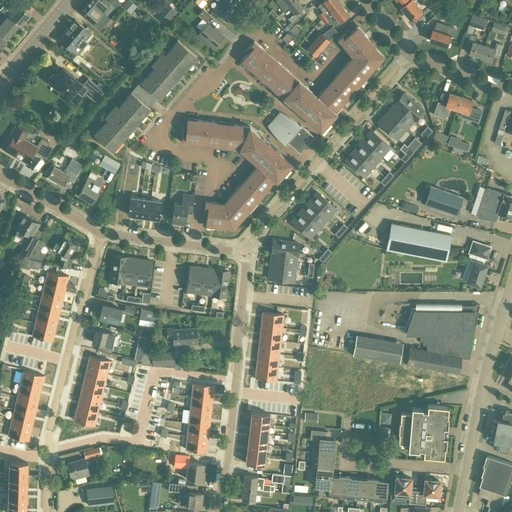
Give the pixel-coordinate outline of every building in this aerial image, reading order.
[(107,16),(114,7),(105,0),(90,0),(90,1),(96,6),(95,7),(101,12),(102,12),(107,16)] [(125,0),(122,6),(131,12),(136,5),(129,0),(125,0)] [(232,16),(236,10),(224,0),(221,0),(213,9),(225,20),(230,15),(232,16)] [(245,0),(224,0),(236,10),(237,10),(235,9),(240,4),(241,5),(245,0)] [(297,0),(287,0),(284,2),(288,7),(294,14),(303,7),(297,0)] [(321,19),(340,4),(336,0),(324,0),(318,5),(322,11),(318,15),(321,19)] [(419,17),(422,15),(421,13),(423,11),(413,0),(396,0),(402,7),(401,7),(412,20),(418,15),(419,17)] [(436,14),(444,6),(437,0),(433,0),(428,6),(436,14)] [(109,18),(107,16),(102,12),(101,12),(95,7),(96,6),(90,1),(86,5),(80,12),(99,29),(109,18)] [(9,16),(21,26),(30,14),(19,4),(9,15),(9,16)] [(340,4),(321,19),(325,23),(329,20),(334,26),(348,14),(340,4)] [(0,10),(6,15),(9,11),(3,6),(0,9),(0,10)] [(442,19),(449,11),(444,6),(436,14),(442,19)] [(206,22),(211,15),(202,8),(197,14),(206,22)] [(268,14),(274,20),(277,17),(271,10),(268,14)] [(483,29),(486,19),(472,14),(469,25),(483,29)] [(14,32),(20,25),(9,16),(9,15),(0,24),(0,49),(7,42),(6,41),(11,35),(12,35),(14,32)] [(164,16),(160,21),(165,25),(169,21),(164,16)] [(72,59),(76,54),(77,55),(88,43),(85,40),(91,33),(88,31),(75,20),(58,39),(63,43),(59,48),(72,59)] [(504,34),(506,26),(494,22),(491,32),(496,34),(496,32),(504,34)] [(213,28),(207,23),(197,35),(213,48),(223,36),(218,32),(218,31),(214,27),(213,28)] [(449,47),(454,30),(443,26),(443,25),(437,23),(435,30),(432,29),(429,40),(449,47)] [(287,44),(299,31),(293,25),(286,34),(281,39),(287,44)] [(329,38),(338,33),(333,25),(325,31),(329,38)] [(383,57),(358,26),(350,32),(348,30),(337,39),(346,49),(348,47),(356,57),(351,63),(348,61),(335,76),(338,78),(334,82),(326,91),(324,89),(317,97),(320,100),(318,101),(310,95),(313,93),(305,86),(303,88),(290,77),(292,74),(277,61),(275,64),(262,52),(264,50),(254,41),(244,52),(247,54),(240,61),(297,111),(297,112),(305,117),(308,114),(321,126),(327,119),(329,121),(336,113),(335,112),(383,57)] [(329,41),(320,33),(319,34),(306,49),(316,57),(329,41)] [(481,57),(485,45),(475,42),(477,36),(470,34),(465,51),(469,52),(469,53),(481,57)] [(169,51),(187,67),(197,56),(177,40),(172,46),(173,46),(169,51)] [(499,55),(502,45),(498,43),(496,49),(485,45),(481,57),(493,61),(495,54),(499,55)] [(133,63),(138,58),(129,49),(124,55),(133,63)] [(178,78),(187,67),(169,51),(165,56),(162,53),(156,59),(178,78)] [(114,64),(114,65),(114,66),(115,66),(115,67),(115,68),(116,68),(116,69),(117,70),(118,70),(118,71),(119,71),(120,71),(121,71),(122,71),(123,71),(124,70),(125,70),(125,69),(126,69),(126,68),(127,68),(127,67),(127,66),(127,65),(127,64),(127,63),(127,62),(126,61),(126,60),(125,60),(125,59),(124,59),(123,59),(123,58),(122,58),(121,58),(120,58),(119,58),(119,59),(118,59),(117,59),(117,60),(116,60),(116,61),(115,61),(115,62),(115,63),(114,64)] [(168,89),(178,78),(156,59),(151,65),(154,68),(150,72),(168,89)] [(82,86),(63,70),(58,76),(56,75),(53,73),(47,80),(50,82),(62,92),(60,94),(67,99),(69,98),(75,103),(85,92),(96,101),(106,89),(99,83),(97,86),(88,78),(82,86)] [(159,99),(168,89),(150,72),(146,77),(145,77),(140,82),(140,81),(139,82),(157,97),(159,99)] [(148,107),(157,97),(139,82),(130,92),(148,107)] [(150,109),(148,107),(130,92),(125,98),(126,99),(122,104),(140,119),(150,109)] [(422,110),(403,93),(401,95),(402,96),(400,98),(400,97),(395,103),(414,120),(422,110)] [(456,109),(460,97),(449,93),(445,105),(437,103),(433,115),(445,118),(449,107),(456,109)] [(472,100),(460,97),(456,109),(461,111),(460,117),(478,122),(482,111),(470,107),(472,100)] [(414,120),(395,103),(393,105),(392,107),(391,107),(386,113),(405,129),(414,120)] [(131,130),(140,119),(122,104),(118,108),(115,105),(109,111),(131,130)] [(511,111),(505,109),(499,129),(505,131),(511,133),(511,111)] [(122,141),(131,130),(109,111),(104,117),(107,121),(103,125),(122,141)] [(300,126),(297,123),(291,119),(289,117),(281,113),(268,127),(274,134),(280,141),(285,145),(286,145),(285,144),(287,142),(300,154),(314,137),(300,125),(300,126)] [(405,129),(386,113),(384,115),(385,115),(384,117),(383,116),(378,122),(397,139),(405,129)] [(261,137),(249,126),(187,119),(186,128),(183,128),(181,142),(194,143),(195,140),(212,142),(212,145),(231,148),(232,145),(240,146),(247,152),(245,154),(252,160),(255,158),(262,164),(260,166),(257,164),(253,169),(250,172),(253,174),(241,187),(239,185),(226,200),(229,202),(223,208),(221,206),(218,206),(218,203),(205,201),(203,215),(206,216),(205,225),(233,229),(275,181),(276,182),(283,174),(281,172),(287,165),(273,154),(276,150),(270,142),(269,143),(264,140),(261,137)] [(112,152),(122,141),(103,125),(99,130),(98,129),(93,135),(112,152)] [(46,160),(53,149),(47,145),(49,142),(41,138),(36,147),(24,139),(27,133),(15,126),(7,140),(10,142),(5,150),(27,163),(33,153),(41,157),(46,160)] [(420,134),(425,138),(428,135),(429,134),(424,129),(420,134)] [(390,147),(371,130),(369,133),(368,135),(367,134),(362,140),(381,157),(390,147)] [(445,143),(448,134),(436,131),(434,139),(445,143)] [(500,145),(503,134),(498,133),(494,143),(500,145)] [(460,139),(450,135),(447,144),(457,148),(460,139)] [(75,149),(79,142),(70,137),(66,144),(75,149)] [(381,157),(362,140),(360,142),(361,143),(359,144),(358,144),(354,150),(373,166),(381,157)] [(413,152),(409,149),(405,153),(409,157),(413,152)] [(373,166),(354,150),(352,152),(351,154),(350,153),(345,159),(364,176),(373,166)] [(409,157),(405,153),(401,158),(405,162),(409,157)] [(114,173),(119,164),(104,155),(98,165),(114,173)] [(488,159),(478,155),(476,161),(486,164),(488,159)] [(53,166),(50,164),(44,174),(48,176),(47,178),(55,183),(56,181),(64,185),(69,176),(75,179),(80,169),(74,165),(72,168),(68,166),(65,172),(53,166)] [(393,175),(389,172),(384,177),(388,180),(393,175)] [(95,180),(88,176),(78,194),(79,195),(78,197),(83,199),(84,198),(92,202),(98,192),(97,191),(102,183),(96,179),(95,180)] [(388,180),(384,177),(380,182),(384,185),(388,181),(388,180)] [(463,197),(430,185),(430,187),(425,185),(425,187),(422,195),(426,196),(424,204),(457,215),(463,197)] [(476,195),(470,213),(477,215),(476,217),(495,220),(497,213),(511,217),(511,214),(511,196),(486,188),(483,198),(476,195)] [(308,201),(327,218),(336,208),(317,192),(311,198),(312,198),(310,200),(308,201)] [(192,209),(194,196),(182,194),(181,202),(174,201),(172,221),(184,223),(186,208),(192,209)] [(129,196),(127,214),(137,215),(140,197),(129,196)] [(140,197),(137,215),(147,217),(150,198),(140,197)] [(150,198),(147,217),(158,218),(160,200),(150,198)] [(300,211),(299,211),(318,228),(327,218),(308,201),(303,207),(303,208),(302,210),(301,209),(300,211)] [(416,213),(418,207),(405,203),(403,209),(416,213)] [(293,218),(291,221),(310,238),(318,228),(299,211),(294,217),(295,217),(294,219),(293,218)] [(35,231),(40,223),(24,214),(16,229),(18,230),(15,235),(24,240),(21,245),(23,246),(19,253),(27,258),(38,238),(30,234),(33,230),(35,231)] [(448,249),(451,234),(391,222),(386,249),(446,261),(448,249)] [(347,227),(343,224),(339,229),(343,232),(347,227)] [(343,232),(339,229),(334,234),(338,237),(342,233),(343,232)] [(68,258),(76,244),(65,238),(60,245),(56,243),(52,249),(56,252),(61,255),(60,261),(59,266),(70,268),(72,259),(68,258)] [(271,252),(271,253),(296,256),(298,243),(273,240),(272,248),(273,248),(272,250),(271,252)] [(486,258),(490,247),(473,241),(469,252),(469,253),(475,255),(466,281),(473,284),(479,286),(486,265),(483,264),(485,258),(486,258)] [(28,257),(41,260),(45,254),(33,248),(28,257)] [(327,249),(323,253),(327,257),(331,252),(327,249)] [(270,265),(270,266),(295,269),(296,256),(271,253),(270,261),(271,261),(271,263),(270,263),(270,265)] [(327,257),(323,253),(318,258),(322,262),(327,257)] [(122,282),(126,257),(123,257),(123,258),(121,257),(113,255),(109,281),(122,282)] [(135,284),(138,259),(136,259),(133,259),(134,258),(133,258),(126,257),(122,282),(135,284)] [(148,286),(151,261),(148,260),(148,261),(146,261),(146,260),(138,259),(135,284),(148,286)] [(193,267),(190,266),(187,291),(199,293),(203,268),(195,267),(195,268),(193,267)] [(269,275),(268,278),(293,281),(295,269),(270,266),(269,273),(270,273),(269,275)] [(204,268),(203,268),(199,293),(212,295),(216,270),(208,269),(205,269),(206,268),(204,268)] [(47,270),(43,283),(65,288),(68,275),(47,270)] [(216,270),(212,295),(225,296),(228,271),(220,270),(220,271),(218,271),(218,270),(216,270)] [(43,283),(40,296),(62,301),(65,288),(43,283)] [(267,284),(267,294),(307,295),(307,286),(267,284)] [(97,295),(104,296),(106,287),(99,286),(97,295)] [(141,292),(141,302),(149,302),(149,292),(141,292)] [(40,296),(37,309),(59,314),(62,301),(40,296)] [(118,323),(120,316),(122,310),(115,308),(102,304),(99,318),(112,321),(118,323)] [(133,314),(135,306),(125,304),(124,312),(133,314)] [(37,309),(34,322),(55,327),(59,314),(37,309)] [(155,321),(157,311),(141,309),(139,319),(155,321)] [(262,311),(260,325),(282,327),(283,314),(262,311)] [(462,311),(414,311),(405,334),(420,334),(420,340),(423,341),(423,344),(427,344),(427,350),(409,347),(406,364),(458,373),(461,357),(466,358),(475,311),(462,311)] [(34,322),(31,335),(52,340),(55,327),(34,322)] [(260,325),(259,338),(280,340),(282,327),(260,325)] [(173,329),(172,328),(166,328),(167,338),(172,338),(173,344),(197,343),(196,328),(173,329)] [(111,340),(113,334),(96,329),(92,342),(104,345),(106,339),(111,340)] [(24,335),(10,334),(9,347),(23,348),(24,335)] [(402,343),(358,335),(354,356),(398,364),(402,343)] [(259,338),(257,351),(279,354),(280,340),(259,338)] [(152,349),(154,341),(152,341),(147,339),(145,348),(152,349)] [(142,353),(136,351),(134,359),(141,360),(142,353)] [(152,366),(176,364),(174,351),(151,354),(152,366)] [(257,351),(256,365),(278,367),(279,354),(257,351)] [(89,355),(86,368),(106,373),(110,360),(89,355)] [(256,365),(255,378),(276,380),(278,367),(256,365)] [(86,368),(83,381),(103,386),(106,373),(86,368)] [(420,393),(423,377),(378,369),(376,381),(381,382),(380,386),(420,393)] [(22,370),(19,383),(41,388),(44,375),(22,370)] [(8,380),(10,374),(1,372),(0,378),(8,380)] [(83,381),(80,394),(100,399),(103,386),(83,381)] [(19,383),(16,396),(37,401),(41,388),(19,383)] [(193,383),(191,396),(213,399),(214,385),(193,383)] [(80,394),(76,407),(97,412),(100,399),(80,394)] [(16,396),(13,409),(34,414),(37,401),(16,396)] [(191,396),(190,410),(211,412),(213,399),(191,396)] [(447,416),(448,406),(427,405),(427,411),(422,410),(422,408),(411,408),(411,413),(401,412),(398,443),(408,443),(408,449),(418,450),(418,448),(423,448),(423,455),(443,456),(444,447),(445,447),(446,436),(442,436),(443,426),(447,427),(448,416),(447,416)] [(76,407),(73,420),(94,425),(97,412),(76,407)] [(13,409),(10,422),(31,427),(34,414),(13,409)] [(190,410),(188,423),(210,426),(211,412),(190,410)] [(492,429),(511,434),(511,411),(506,411),(505,412),(501,411),(499,420),(494,419),(492,429)] [(251,412),(250,422),(268,424),(269,414),(251,412)] [(381,412),(380,423),(390,424),(391,413),(381,412)] [(316,421),(317,414),(305,413),(304,420),(316,421)] [(10,422),(6,435),(28,440),(31,427),(10,422)] [(250,422),(249,432),(267,434),(268,424),(250,422)] [(188,423),(187,437),(208,439),(210,426),(188,423)] [(380,426),(379,437),(389,438),(390,427),(380,426)] [(511,434),(492,429),(490,438),(495,439),(493,448),(498,449),(498,450),(508,452),(509,450),(511,451),(511,434)] [(313,452),(334,454),(334,449),(333,449),(334,440),(328,439),(328,433),(312,431),(311,439),(314,439),(313,452)] [(249,432),(248,443),(266,445),(267,434),(249,432)] [(187,437),(186,450),(207,452),(208,439),(187,437)] [(248,443),(246,453),(265,455),(266,445),(248,443)] [(87,458),(101,454),(99,447),(84,451),(87,458)] [(333,460),(334,454),(313,452),(312,467),(317,467),(332,468),(332,460),(333,460)] [(246,453),(245,463),(263,465),(265,455),(246,453)] [(506,494),(511,478),(511,463),(487,455),(483,466),(485,466),(482,475),(483,476),(480,485),(481,486),(478,495),(491,500),(487,511),(498,511),(505,494),(506,494)] [(203,481),(204,471),(202,471),(203,464),(188,462),(189,457),(178,456),(176,467),(187,468),(186,479),(203,481)] [(70,476),(88,471),(84,459),(67,463),(70,476)] [(9,462),(9,473),(27,473),(27,463),(25,463),(9,462)] [(331,477),(332,468),(317,467),(315,486),(319,486),(318,495),(329,495),(331,477)] [(9,473),(9,483),(26,484),(27,473),(9,473)] [(290,483),(291,475),(272,473),(271,481),(283,483),(283,482),(290,483)] [(262,490),(269,491),(270,484),(263,484),(264,477),(257,477),(244,475),(242,488),(256,489),(256,488),(262,489),(262,490)] [(341,498),(342,477),(339,477),(331,477),(329,495),(329,497),(341,498)] [(355,499),(356,479),(350,478),(350,477),(342,477),(341,498),(355,499)] [(415,503),(416,490),(410,490),(411,478),(396,477),(394,497),(409,498),(408,503),(415,503)] [(369,500),(370,479),(367,479),(367,480),(356,479),(355,499),(369,500)] [(370,479),(369,500),(385,502),(387,482),(378,481),(378,480),(370,479)] [(416,490),(415,503),(423,504),(424,495),(439,496),(440,480),(425,479),(424,491),(416,490)] [(9,483),(8,493),(26,494),(26,484),(9,483)] [(200,508),(202,493),(187,491),(182,484),(169,483),(168,490),(179,491),(178,503),(180,506),(185,506),(200,508)] [(112,485),(86,488),(88,506),(113,503),(112,485)] [(254,501),(255,494),(262,494),(262,490),(262,489),(256,488),(256,489),(242,488),(241,500),(254,501)] [(8,493),(8,504),(26,504),(26,494),(8,493)]
